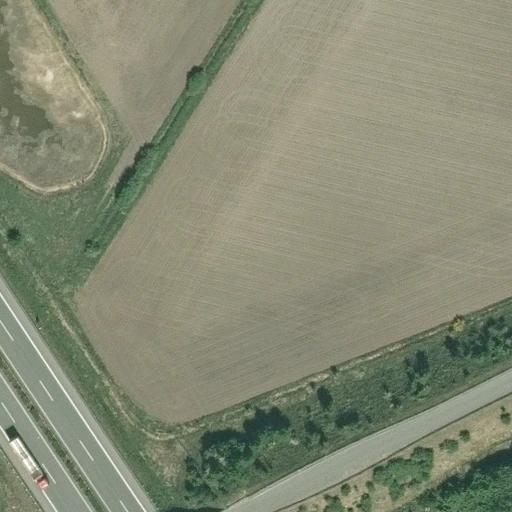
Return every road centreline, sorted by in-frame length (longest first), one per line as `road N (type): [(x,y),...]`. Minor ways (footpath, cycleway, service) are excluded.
road 1 (residential): [(244,511),(511,381)]
road 2 (motorway): [(130,511),(0,312)]
road 3 (motorway): [(0,400),(75,511)]
